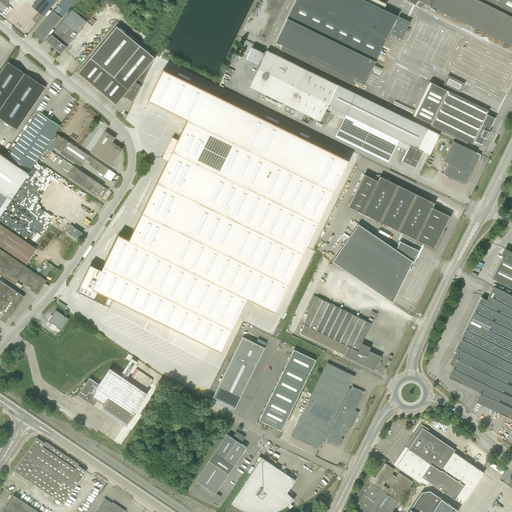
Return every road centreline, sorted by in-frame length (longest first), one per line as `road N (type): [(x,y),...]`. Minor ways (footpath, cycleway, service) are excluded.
road 1 (unclassified): [(0,347),(70,266),(131,165),(123,128),(0,26)]
road 2 (tertiary): [(410,377),(413,354),(484,209)]
road 3 (unclassified): [(351,477),(204,402)]
road 4 (tertiary): [(165,511),(28,420)]
